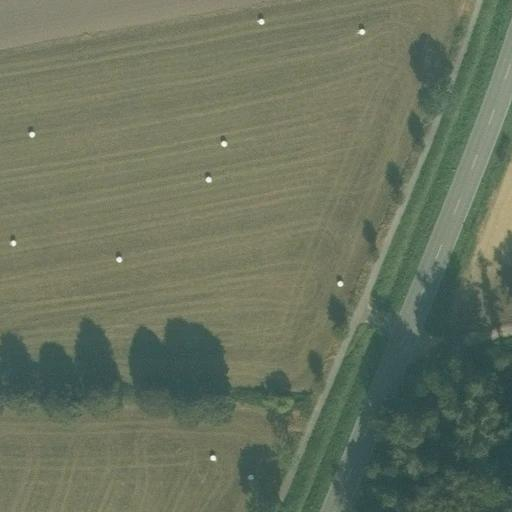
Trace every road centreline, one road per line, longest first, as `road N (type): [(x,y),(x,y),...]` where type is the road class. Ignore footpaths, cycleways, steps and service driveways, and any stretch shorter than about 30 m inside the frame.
road 1 (secondary): [(511,60),(404,334)]
road 2 (secondary): [(404,334),(333,511)]
